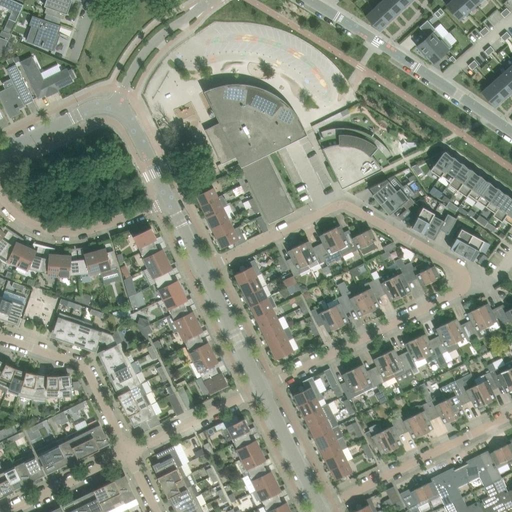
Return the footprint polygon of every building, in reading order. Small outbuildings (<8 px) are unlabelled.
[(0,0),(0,5),(12,11),(8,19),(16,22),(24,5),(11,0),(0,0)] [(46,0),(44,6),(45,6),(47,7),(45,13),(46,13),(61,18),(63,19),(65,13),(67,14),(72,1),(72,0),(71,0),(46,0)] [(395,0),(382,0),(382,1),(395,16),(403,8),(395,0)] [(410,0),(395,0),(403,8),(411,1),(410,0)] [(456,0),(451,0),(446,5),(459,20),(467,13),(456,0)] [(470,0),(456,0),(467,13),(476,5),(470,0)] [(382,1),(374,8),(387,23),(395,16),(382,1)] [(374,8),(366,16),(379,31),(387,23),(374,8)] [(29,24),(29,25),(38,28),(39,28),(34,43),(54,51),(57,44),(58,40),(59,37),(60,35),(60,34),(58,33),(59,31),(60,28),(60,27),(61,25),(33,15),(29,24)] [(425,53),(442,37),(426,19),(418,26),(426,36),(416,45),(424,54),(425,53)] [(451,45),(443,36),(442,37),(425,53),(432,62),(451,45)] [(22,61),(35,87),(39,96),(47,93),(48,94),(53,92),(52,89),(57,87),(57,88),(73,80),(72,77),(76,76),(72,68),(69,70),(68,69),(52,76),(52,75),(44,79),(33,55),(30,57),(30,56),(24,59),(22,61)] [(0,91),(6,104),(10,113),(11,112),(13,114),(19,111),(18,109),(21,108),(20,105),(24,103),(25,103),(34,99),(13,56),(7,59),(10,66),(7,67),(17,87),(9,91),(8,88),(0,91)] [(511,76),(506,70),(498,77),(511,92),(511,91),(511,76)] [(498,77),(490,84),(503,100),(511,92),(498,77)] [(291,108),(290,107),(289,105),(288,104),(286,103),(285,102),(284,101),(282,99),(281,98),(279,97),(278,96),(277,96),(276,95),(275,94),(274,94),(273,93),(272,92),(271,92),(270,92),(270,91),(269,91),(268,90),(267,90),(266,89),(264,89),(262,88),(260,87),(259,87),(257,86),(255,86),(254,85),(253,85),(252,85),(251,85),(250,85),(249,85),(248,84),(247,84),(246,84),(245,84),(244,84),(243,84),(242,84),(241,84),(240,84),(239,83),(238,83),(237,83),(236,83),(235,83),(234,83),(233,84),(232,84),(231,84),(230,84),(229,84),(228,84),(227,84),(226,84),(225,84),(224,84),(223,85),(222,85),(221,85),(220,85),(219,86),(218,86),(217,86),(216,87),(215,87),(214,87),(213,87),(212,88),(211,88),(210,88),(210,89),(209,89),(208,89),(207,90),(206,90),(205,91),(204,91),(220,123),(213,126),(214,127),(216,131),(208,135),(211,141),(215,139),(223,155),(219,157),(222,164),(236,157),(241,167),(249,182),(269,224),(295,211),(267,154),(298,139),(307,134),(305,130),(299,118),(298,116),(297,115),(296,114),(295,112),(294,111),(293,109),(291,108)] [(490,84),(481,92),(495,107),(503,100),(490,84)] [(347,186),(373,173),(390,164),(390,163),(389,162),(388,161),(388,160),(387,159),(386,158),(386,157),(385,155),(384,154),(383,153),(382,152),(381,151),(381,150),(380,149),(379,148),(378,148),(377,147),(376,146),(375,145),(373,144),(372,143),(371,143),(370,142),(369,141),(368,141),(367,140),(365,139),(364,139),(363,138),(362,138),(361,137),(359,137),(358,136),(357,136),(356,136),(354,135),(353,135),(352,135),(350,135),(349,134),(348,134),(347,134),(345,134),(344,134),(342,134),(341,134),(340,134),(338,134),(337,134),(336,134),(334,134),(333,135),(332,135),(330,135),(329,136),(328,136),(327,136),(325,137),(324,137),(323,138),(322,138),(320,139),(319,139),(318,140),(338,180),(342,188),(347,186)] [(442,176),(454,157),(453,158),(445,150),(431,158),(434,165),(430,170),(440,177),(442,176)] [(454,157),(442,176),(450,181),(463,163),(462,164),(459,161),(454,157)] [(472,169),(471,170),(463,163),(450,181),(448,184),(457,190),(472,169)] [(481,175),(480,176),(472,169),(457,190),(466,197),(467,196),(481,175)] [(476,202),(477,200),(490,182),(490,181),(489,183),(481,175),(467,196),(476,202)] [(387,179),(369,188),(373,192),(375,191),(375,192),(372,195),(380,204),(397,191),(389,181),(387,179)] [(486,206),(499,188),(498,188),(497,189),(490,182),(477,200),(486,206)] [(197,195),(202,205),(218,197),(213,187),(207,190),(206,188),(206,187),(205,187),(204,187),(203,187),(202,187),(202,188),(201,188),(201,189),(201,190),(201,191),(202,192),(197,195)] [(397,191),(380,204),(388,214),(390,215),(396,209),(402,204),(406,209),(408,208),(415,202),(411,198),(409,199),(400,188),(397,191)] [(499,188),(486,206),(494,212),(508,194),(507,194),(506,195),(503,192),(499,188)] [(504,219),(511,206),(511,198),(508,194),(494,212),(492,215),(502,221),(504,219)] [(202,205),(207,215),(223,208),(227,206),(226,204),(228,204),(225,198),(224,199),(222,195),(218,197),(202,205)] [(416,219),(411,227),(413,229),(423,234),(434,215),(435,213),(423,207),(416,219)] [(207,215),(212,226),(228,218),(223,208),(207,215)] [(406,209),(398,216),(402,220),(411,212),(408,208),(406,209)] [(434,215),(423,234),(432,239),(434,240),(439,232),(440,229),(448,234),(457,219),(448,214),(444,221),(434,215)] [(269,230),(266,225),(262,215),(256,218),(263,232),(269,230)] [(212,226),(218,237),(233,229),(228,218),(212,226)] [(233,229),(218,237),(223,247),(228,245),(228,246),(229,247),(230,247),(231,247),(232,247),(233,247),(233,246),(234,246),(234,245),(234,244),(234,243),(233,242),(234,242),(236,246),(246,241),(239,226),(233,229)] [(336,227),(330,230),(339,248),(342,256),(358,248),(353,238),(351,235),(351,234),(346,236),(344,232),(340,226),(337,227),(336,227)] [(133,236),(141,252),(156,245),(156,244),(153,246),(151,241),(157,238),(151,227),(133,236)] [(454,241),(450,249),(452,250),(461,255),(473,234),(461,228),(454,241)] [(0,253),(8,242),(7,243),(1,239),(5,235),(0,229),(0,253)] [(356,236),(353,238),(358,248),(360,247),(364,255),(377,248),(373,241),(376,239),(371,229),(367,231),(367,230),(356,236)] [(325,247),(320,249),(325,261),(327,264),(342,256),(339,248),(330,230),(323,233),(324,234),(320,236),(323,242),(325,247)] [(473,234),(461,255),(471,260),(473,261),(477,253),(484,241),(473,234)] [(305,242),(298,245),(307,264),(310,268),(319,264),(325,261),(320,249),(314,252),(312,248),(309,241),(305,243),(305,242)] [(0,253),(0,258),(6,263),(7,260),(18,265),(26,246),(16,242),(14,246),(13,248),(12,247),(7,244),(8,242),(0,253)] [(383,247),(386,253),(397,247),(394,242),(383,247)] [(141,252),(149,267),(167,259),(162,248),(156,251),(154,246),(156,245),(141,252)] [(294,262),(288,264),(291,269),(292,272),(294,276),(304,271),(310,268),(307,264),(298,245),(292,248),(292,249),(288,251),(292,258),(294,262)] [(29,268),(38,271),(42,257),(41,257),(41,259),(34,257),(37,251),(26,246),(18,265),(27,269),(28,269),(29,268)] [(95,251),(101,271),(103,278),(120,273),(113,250),(113,252),(108,254),(106,248),(95,251)] [(79,259),(78,259),(80,274),(81,273),(82,282),(92,281),(91,280),(90,274),(101,271),(95,251),(84,254),(85,258),(86,261),(84,261),(79,261),(79,259)] [(47,274),(59,275),(60,255),(49,254),(48,261),(42,259),(42,257),(38,271),(47,273),(47,274)] [(70,275),(80,274),(78,259),(78,261),(71,262),(72,256),(60,255),(59,275),(70,276),(70,275)] [(277,258),(280,264),(285,262),(282,255),(277,258)] [(483,265),(488,258),(484,255),(479,262),(483,265)] [(399,267),(389,272),(392,277),(400,296),(407,292),(411,290),(407,283),(405,279),(410,276),(405,265),(401,258),(395,261),(399,267)] [(149,267),(156,283),(171,276),(171,275),(169,277),(166,272),(172,269),(167,259),(149,267)] [(235,274),(240,284),(256,276),(262,273),(255,259),(249,262),(251,266),(246,269),(245,267),(244,266),(243,266),(242,266),(241,266),(240,267),(240,268),(240,269),(240,270),(241,271),(235,274)] [(411,262),(405,265),(410,276),(416,274),(418,278),(421,285),(425,283),(436,278),(439,276),(434,266),(433,263),(428,260),(417,266),(413,267),(411,262)] [(285,262),(280,264),(283,271),(288,269),(285,262)] [(27,269),(18,265),(16,269),(25,273),(27,269)] [(357,267),(351,270),(354,277),(360,273),(357,267)] [(379,277),(374,280),(379,292),(384,289),(387,293),(390,300),(394,298),(394,299),(400,296),(392,277),(389,272),(379,277)] [(156,283),(164,299),(182,290),(177,279),(171,282),(169,277),(171,276),(156,283)] [(240,284),(246,294),(262,287),(256,276),(240,284)] [(285,289),(287,287),(297,283),(294,276),(285,280),(287,283),(283,285),(285,289)] [(368,283),(358,288),(369,311),(376,308),(376,307),(379,305),(376,298),(374,294),(379,292),(374,280),(368,283)] [(343,282),(337,285),(343,295),(342,296),(348,307),(353,304),(355,308),(359,315),(363,313),(363,314),(369,311),(358,288),(348,293),(343,282)] [(297,283),(287,287),(290,294),(291,295),(300,290),(297,283)] [(246,294),(251,305),(271,295),(266,285),(262,287),(246,294)] [(285,289),(279,292),(285,299),(290,294),(287,287),(285,289)] [(164,299),(171,314),(186,307),(184,308),(181,303),(187,300),(182,290),(164,299)] [(137,305),(134,295),(129,297),(132,307),(137,305)] [(251,305),(256,316),(272,308),(277,306),(271,295),(251,305)] [(336,305),(329,308),(338,326),(345,323),(344,322),(348,320),(345,314),(343,310),(348,307),(342,296),(336,298),(339,304),(336,306),(336,305)] [(13,301),(2,297),(0,304),(0,317),(7,320),(13,301)] [(302,299),(297,301),(301,308),(306,305),(302,299)] [(24,305),(13,301),(7,320),(18,324),(24,305)] [(484,304),(478,307),(487,326),(493,323),(493,322),(496,320),(499,326),(505,323),(499,311),(494,314),(492,310),(488,303),(484,305),(484,304)] [(306,305),(301,308),(304,314),(309,312),(306,305)] [(321,306),(311,311),(314,317),(317,322),(322,320),(324,324),(327,330),(331,329),(332,329),(338,326),(329,308),(323,311),(321,306)] [(172,314),(166,317),(174,332),(179,330),(197,321),(192,311),(187,313),(184,308),(186,307),(172,314)] [(473,324),(468,327),(473,338),(479,335),(480,337),(490,333),(487,326),(478,307),(471,311),(468,313),(471,320),(473,324)] [(505,308),(499,311),(505,323),(510,320),(511,322),(511,321),(511,307),(509,309),(509,310),(506,312),(505,308)] [(129,308),(113,313),(113,315),(133,322),(129,308)] [(256,316),(261,327),(277,319),(272,308),(256,316)] [(52,335),(63,339),(71,316),(60,312),(52,335)] [(63,339),(74,343),(80,324),(82,320),(71,316),(63,339)] [(143,325),(144,327),(150,324),(148,320),(140,317),(138,323),(143,325)] [(453,319),(446,323),(455,341),(462,338),(462,337),(465,336),(467,341),(473,338),(468,327),(462,329),(460,325),(457,318),(453,320),(453,319)] [(261,327),(267,338),(283,330),(277,319),(261,327)] [(80,324),(74,343),(85,346),(91,327),(92,324),(82,320),(80,324)] [(179,330),(187,345),(202,338),(201,338),(199,339),(197,334),(202,331),(197,321),(179,330)] [(138,323),(137,323),(139,328),(141,332),(146,330),(145,327),(143,325),(138,323)] [(442,339),(436,342),(440,349),(442,354),(448,351),(458,346),(455,341),(446,323),(440,326),(440,327),(436,328),(440,335),(442,339)] [(99,340),(106,342),(112,335),(91,327),(85,346),(96,350),(99,340)] [(267,338),(272,348),(288,341),(283,330),(267,338)] [(422,335),(415,338),(424,356),(427,363),(435,359),(439,367),(447,363),(446,362),(442,354),(440,349),(436,342),(431,345),(429,340),(426,334),(422,335)] [(99,353),(104,363),(126,353),(121,342),(117,344),(112,335),(106,342),(108,348),(99,353)] [(323,344),(320,337),(312,341),(316,348),(323,344)] [(187,345),(194,361),(212,352),(207,342),(202,344),(199,339),(202,338),(187,345)] [(410,355),(405,357),(411,369),(417,366),(417,367),(427,363),(424,356),(415,338),(409,341),(409,342),(405,344),(409,350),(410,355)] [(288,341),(272,348),(277,358),(282,356),(283,357),(283,358),(284,358),(284,359),(285,359),(286,359),(287,358),(288,358),(288,357),(288,356),(288,355),(287,353),(293,351),(288,341)] [(484,344),(478,347),(481,354),(488,351),(484,344)] [(390,350),(384,353),(393,372),(395,377),(405,372),(411,369),(405,357),(400,360),(398,356),(394,349),(391,351),(390,350)] [(452,359),(448,351),(442,354),(446,362),(452,359)] [(194,361),(202,376),(217,369),(214,370),(212,365),(217,362),(212,352),(194,361)] [(104,363),(109,374),(131,363),(126,353),(104,363)] [(379,370),(374,372),(380,384),(395,377),(393,372),(384,353),(377,357),(378,357),(374,359),(377,366),(379,370)] [(502,358),(493,363),(496,369),(505,364),(502,358)] [(435,359),(427,363),(431,371),(439,367),(435,359)] [(6,365),(0,375),(0,388),(6,392),(15,369),(16,369),(16,368),(16,367),(12,366),(11,365),(7,363),(6,363),(5,364),(6,365)] [(109,374),(114,384),(136,373),(131,363),(109,374)] [(493,363),(487,366),(490,372),(495,383),(501,381),(503,385),(506,392),(510,390),(511,389),(511,377),(508,369),(505,364),(496,369),(493,363)] [(165,367),(169,373),(173,371),(170,364),(165,367)] [(359,365),(353,369),(364,392),(374,387),(380,384),(374,372),(368,375),(366,371),(363,364),(359,366),(359,365)] [(324,371),(332,388),(338,385),(330,368),(324,371)] [(6,392),(19,396),(26,373),(16,369),(15,369),(6,392)] [(217,369),(202,376),(210,392),(228,383),(223,373),(217,375),(215,370),(217,369)] [(348,385),(342,388),(345,393),(346,395),(348,399),(348,400),(354,397),(364,392),(353,369),(346,372),(343,374),(346,381),(348,385)] [(26,373),(19,396),(33,399),(37,375),(37,374),(36,373),(32,372),(31,372),(27,371),(26,371),(26,373)] [(164,372),(160,374),(164,382),(168,379),(164,372)] [(472,379),(474,379),(471,372),(455,380),(458,387),(464,384),(465,383),(472,379)] [(484,375),(474,379),(485,403),(492,399),(495,397),(492,390),(490,386),(495,383),(490,372),(484,375)] [(119,394),(141,383),(136,373),(114,384),(119,394)] [(37,375),(33,399),(46,401),(47,397),(48,377),(37,375)] [(48,377),(47,397),(59,397),(59,377),(59,375),(58,375),(53,375),(48,375),(47,375),(47,377),(48,377)] [(70,376),(59,377),(59,397),(73,396),(70,376)] [(299,391),(294,394),(299,404),(315,396),(321,393),(320,393),(314,381),(312,377),(302,381),(306,388),(305,389),(304,388),(304,387),(303,387),(303,386),(302,386),(301,386),(300,386),(300,387),(299,387),(299,388),(299,389),(299,390),(299,391)] [(464,384),(458,387),(464,399),(470,396),(472,400),(475,407),(479,405),(479,406),(485,403),(474,379),(472,379),(465,383),(464,384)] [(458,387),(455,380),(439,387),(443,395),(458,387)] [(119,394),(118,395),(120,400),(123,405),(124,404),(142,396),(146,394),(141,384),(141,383),(119,394)] [(167,388),(170,395),(175,392),(171,385),(167,388)] [(338,385),(333,388),(337,397),(343,394),(338,385)] [(177,388),(180,394),(186,391),(183,386),(177,388)] [(452,390),(443,395),(454,418),(461,415),(460,414),(464,412),(461,405),(459,401),(464,399),(458,387),(452,390)] [(186,391),(180,394),(188,410),(195,406),(187,390),(186,391)] [(382,390),(376,393),(380,403),(387,400),(382,390)] [(175,392),(170,395),(168,396),(170,400),(177,415),(184,412),(175,392)] [(315,396),(299,404),(305,415),(320,407),(318,402),(324,399),(321,393),(315,396)] [(124,404),(123,405),(125,410),(125,411),(128,415),(128,416),(130,415),(129,414),(151,404),(146,394),(142,396),(124,404)] [(433,399),(427,402),(433,414),(438,411),(440,415),(444,422),(447,420),(448,421),(454,418),(443,395),(440,395),(434,398),(433,399)] [(348,399),(343,401),(346,408),(351,406),(348,400),(348,399)] [(417,405),(411,408),(414,415),(423,433),(429,430),(429,429),(433,427),(430,421),(428,417),(433,414),(427,402),(421,405),(417,405)] [(161,423),(151,404),(129,414),(130,415),(135,425),(140,422),(145,431),(161,423)] [(328,404),(327,404),(320,407),(305,415),(310,426),(333,414),(328,404)] [(351,406),(346,408),(349,415),(354,412),(351,406)] [(310,426),(315,436),(338,425),(333,414),(310,426)] [(236,415),(220,423),(223,430),(227,428),(231,436),(234,443),(247,437),(245,433),(244,431),(250,429),(248,424),(245,419),(239,421),(236,415)] [(402,415),(396,418),(402,429),(407,427),(409,431),(412,438),(416,436),(423,433),(414,415),(407,418),(408,419),(405,420),(402,415)] [(389,427),(383,430),(392,448),(398,445),(402,443),(398,436),(396,432),(402,429),(396,418),(390,420),(393,426),(389,428),(389,427)] [(98,420),(88,426),(98,447),(109,442),(98,420)] [(351,424),(354,431),(359,428),(356,421),(351,424)] [(371,430),(365,433),(368,440),(370,445),(376,442),(378,446),(381,453),(385,451),(385,452),(392,448),(383,430),(380,424),(370,429),(371,430)] [(338,425),(315,436),(320,447),(336,439),(342,437),(343,436),(338,425)] [(88,426),(77,431),(79,434),(88,452),(89,454),(99,449),(98,447),(88,426)] [(359,428),(354,431),(357,437),(363,435),(359,428)] [(77,431),(67,436),(78,457),(79,459),(89,454),(88,452),(77,431)] [(67,436),(57,441),(68,462),(78,457),(67,436)] [(234,443),(242,458),(260,450),(255,439),(250,442),(247,437),(249,436),(247,437),(234,443)] [(320,447),(326,458),(342,450),(336,439),(320,447)] [(510,443),(500,447),(508,463),(511,460),(511,439),(509,441),(510,443)] [(57,441),(47,446),(57,467),(68,462),(57,441)] [(203,445),(208,455),(214,453),(209,442),(203,445)] [(361,446),(365,452),(370,450),(367,443),(361,446)] [(47,446),(36,451),(42,463),(46,471),(47,472),(50,471),(57,467),(47,446)] [(154,465),(159,476),(183,464),(174,446),(156,454),(160,463),(154,465)] [(490,450),(480,455),(493,482),(502,478),(497,468),(508,463),(500,447),(491,452),(490,450)] [(198,451),(194,453),(196,458),(200,456),(205,454),(202,449),(198,451)] [(242,458),(250,474),(264,467),(264,466),(262,467),(260,462),(265,460),(260,450),(242,458)] [(326,458),(331,469),(347,461),(342,450),(326,458)] [(370,450),(365,452),(368,459),(373,456),(370,450)] [(34,452),(23,457),(34,479),(41,475),(44,474),(43,472),(40,465),(34,452)] [(470,462),(461,466),(469,482),(480,477),(484,486),(493,482),(480,455),(469,460),(470,462)] [(23,457),(13,462),(23,484),(34,479),(23,457)] [(347,461),(331,469),(336,479),(341,476),(342,478),(343,479),(344,479),(345,479),(346,479),(346,478),(347,477),(347,476),(347,475),(346,474),(352,471),(347,461)] [(13,462),(2,467),(13,489),(23,484),(13,462)] [(159,476),(164,486),(186,475),(181,466),(183,465),(183,464),(159,476)] [(451,469),(440,474),(453,501),(462,497),(458,487),(469,482),(461,466),(452,471),(451,469)] [(2,467),(0,468),(0,488),(3,494),(4,496),(14,491),(13,489),(2,467)] [(250,474),(257,489),(275,481),(270,470),(265,473),(262,468),(265,467),(264,467),(250,474)] [(221,469),(216,471),(220,478),(224,476),(221,469)] [(431,481),(421,486),(429,501),(440,496),(445,506),(453,501),(440,474),(430,479),(431,481)] [(164,486),(169,496),(191,486),(186,475),(164,486)] [(125,476),(115,481),(125,503),(136,498),(125,476)] [(502,478),(493,482),(506,509),(511,506),(511,484),(506,487),(502,478)] [(114,479),(104,484),(115,508),(125,503),(115,481),(114,479)] [(257,489),(265,505),(280,498),(280,497),(277,499),(275,494),(280,491),(275,481),(257,489)] [(499,511),(506,509),(493,482),(484,486),(489,496),(478,501),(483,511),(499,511)] [(104,484),(93,489),(94,491),(104,511),(106,511),(115,508),(104,484)] [(169,496),(174,507),(196,496),(191,486),(169,496)] [(394,486),(386,490),(392,504),(401,500),(394,486)] [(400,494),(409,511),(420,511),(418,507),(429,501),(421,486),(412,490),(411,488),(400,494)] [(104,511),(94,491),(84,496),(91,511),(104,511)] [(91,511),(84,496),(74,501),(79,511),(91,511)] [(174,507),(177,511),(189,511),(201,506),(196,496),(174,507)] [(352,511),(375,511),(377,511),(370,497),(365,500),(367,504),(362,507),(361,505),(360,504),(359,504),(358,504),(357,504),(357,505),(356,506),(356,507),(356,508),(357,509),(352,511)] [(462,497),(453,501),(458,511),(483,511),(478,501),(467,506),(462,497)] [(265,505),(268,511),(289,511),(291,511),(286,501),(280,504),(278,499),(280,498),(265,505)] [(67,504),(63,506),(64,508),(66,511),(79,511),(74,501),(67,504)] [(447,511),(458,511),(453,501),(445,506),(447,511)]
